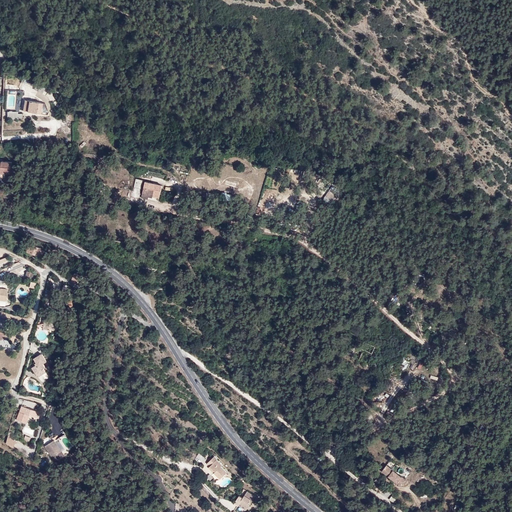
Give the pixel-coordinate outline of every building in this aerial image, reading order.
[(35,87),(36,84),(24,79),(23,82),(35,87)] [(36,84),(35,87),(34,88),(37,90),(37,91),(42,93),(44,87),(39,85),(36,84)] [(45,104),(25,101),(24,111),(48,115),(49,113),(45,104)] [(0,173),(1,174),(2,173),(12,174),(13,162),(3,161),(2,163),(0,162),(0,173)] [(162,185),(146,181),(143,193),(149,194),(149,196),(152,197),(153,195),(153,194),(155,194),(155,196),(160,197),(162,185)] [(0,188),(0,195),(7,197),(9,190),(0,188)] [(329,191),(322,200),(328,205),(335,196),(329,191)] [(43,248),(39,246),(38,249),(35,248),(31,247),(29,253),(40,257),(42,253),(45,254),(47,250),(43,249),(43,248)] [(7,257),(0,258),(0,265),(9,263),(7,257)] [(25,278),(32,279),(33,271),(26,270),(25,278)] [(74,281),(79,284),(82,277),(77,274),(74,281)] [(47,289),(54,290),(56,281),(49,280),(47,289)] [(45,315),(44,328),(58,329),(59,316),(45,315)] [(43,351),(33,356),(37,362),(32,365),(38,375),(48,369),(44,361),(47,359),(43,351)] [(21,403),(16,419),(27,423),(28,418),(37,421),(41,410),(21,403)] [(8,436),(4,443),(12,447),(16,440),(8,436)] [(54,438),(44,446),(55,461),(65,453),(54,438)] [(214,454),(205,463),(220,478),(229,469),(214,454)] [(384,471),(402,484),(406,479),(388,465),(384,471)] [(247,489),(243,495),(240,493),(234,502),(247,509),(256,494),(247,489)]
